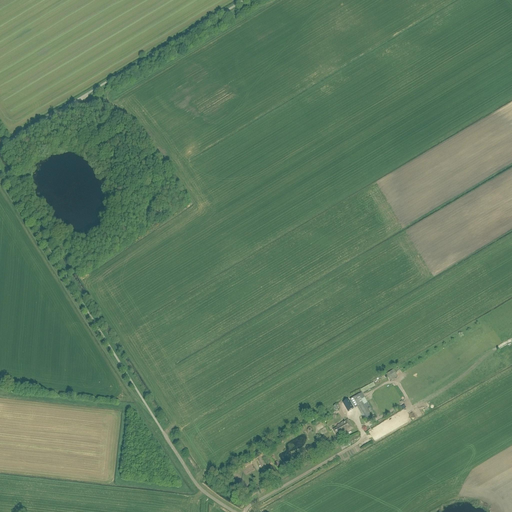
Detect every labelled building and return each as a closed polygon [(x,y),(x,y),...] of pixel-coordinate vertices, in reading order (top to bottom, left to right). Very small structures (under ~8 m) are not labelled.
[(394,370),(387,374),(391,381),(397,377),(394,370)] [(376,387),(373,383),(360,390),(363,394),(376,387)] [(363,394),(350,401),(354,409),(357,407),(365,420),(371,416),(366,409),(370,407),(363,394)] [(343,403),(348,412),(353,409),(348,400),(343,403)] [(344,433),(352,428),(347,420),(337,426),(338,428),(333,430),(336,436),(344,432),(344,433)]
